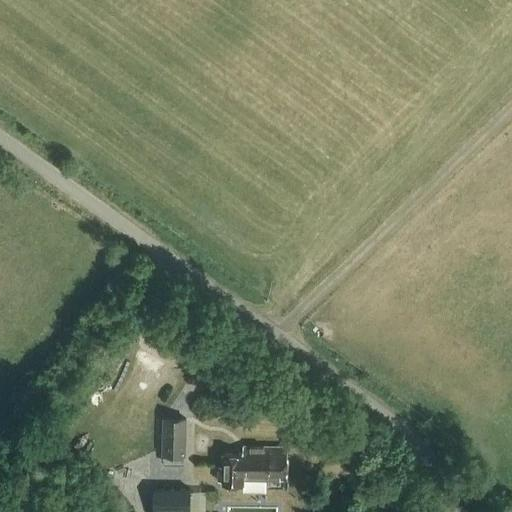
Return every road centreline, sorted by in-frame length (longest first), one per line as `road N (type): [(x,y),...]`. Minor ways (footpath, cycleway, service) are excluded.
road 1 (unclassified): [(463,511),(430,453),(375,397),(0,129)]
road 2 (track): [(283,331),(511,108)]
